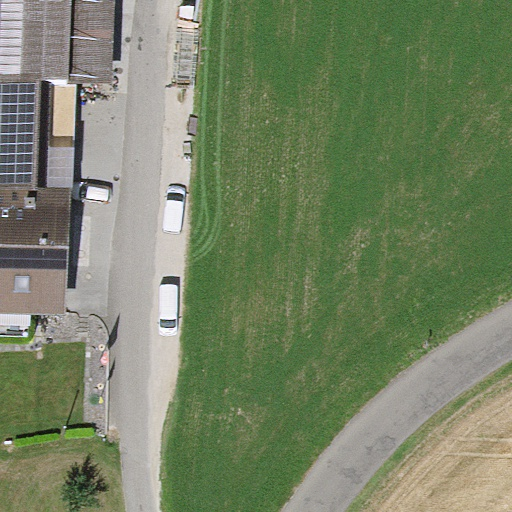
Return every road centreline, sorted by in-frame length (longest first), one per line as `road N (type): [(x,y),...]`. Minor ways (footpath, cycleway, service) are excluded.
road 1 (track): [(161,0),(139,461),(150,511)]
road 2 (residential): [(511,338),(454,364),(314,511)]
